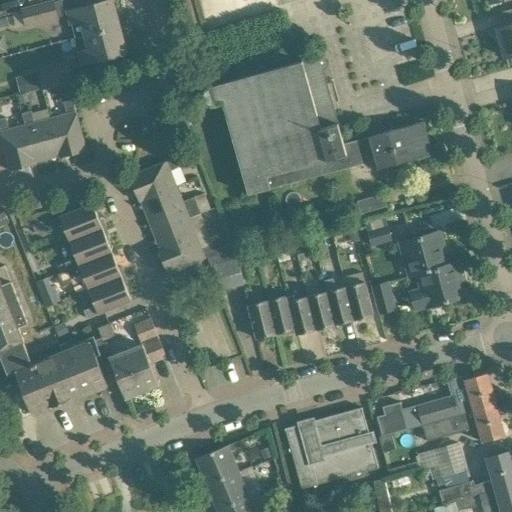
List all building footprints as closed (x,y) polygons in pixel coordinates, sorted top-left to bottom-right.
[(73,38),(119,26),(111,0),(107,0),(92,4),(68,11),(76,37),(73,38)] [(23,10),(27,25),(58,17),(54,2),(23,10)] [(511,23),(498,28),(506,56),(511,54),(511,23)] [(119,26),(73,38),(77,52),(79,51),(82,64),(126,53),(119,26)] [(351,166),(344,144),(323,69),(325,68),(326,68),(327,67),(328,66),(328,65),(328,63),(328,61),(328,60),(327,58),(326,58),(325,57),(324,56),(322,56),(320,56),(267,71),(266,66),(256,69),(257,73),(209,87),(207,88),(206,89),(205,90),(204,91),(203,93),(203,94),(203,96),(203,98),(203,99),(204,101),(205,102),(206,103),(208,104),(211,105),(223,102),(249,194),(351,166)] [(70,64),(51,69),(29,74),(33,90),(74,79),(70,64)] [(25,92),(18,94),(20,103),(28,101),(25,92)] [(67,114),(51,118),(61,157),(87,150),(73,99),(64,102),(67,114)] [(22,113),(25,125),(36,164),(37,164),(36,162),(60,155),(60,157),(61,157),(51,118),(35,123),(32,111),(22,113)] [(36,164),(25,125),(10,129),(6,117),(0,119),(0,130),(5,151),(11,171),(36,164)] [(424,121),(344,144),(351,166),(376,159),(378,169),(433,153),(424,121)] [(188,153),(179,156),(182,165),(191,161),(188,153)] [(129,176),(139,201),(177,186),(171,170),(182,165),(179,156),(129,176)] [(141,201),(150,224),(208,201),(205,193),(183,201),(177,186),(139,201),(141,201)] [(357,202),(361,215),(387,206),(383,194),(357,202)] [(158,248),(196,233),(190,218),(211,210),(208,201),(150,224),(160,247),(158,248)] [(63,225),(70,241),(103,228),(93,203),(49,221),(52,229),(63,225)] [(4,211),(0,212),(0,223),(1,225),(8,222),(4,211)] [(44,219),(32,223),(36,232),(47,228),(44,219)] [(368,232),(372,246),(392,240),(388,226),(368,232)] [(65,262),(68,269),(112,252),(103,228),(70,241),(77,258),(65,262)] [(358,229),(349,231),(351,241),(360,238),(358,229)] [(401,242),(410,276),(457,262),(456,262),(449,264),(439,231),(401,242)] [(210,256),(214,265),(238,259),(232,244),(216,250),(214,245),(202,249),(196,233),(158,248),(168,273),(210,256)] [(305,248),(296,250),(299,260),(307,258),(305,248)] [(82,272),(89,289),(122,276),(112,252),(68,269),(71,277),(82,272)] [(238,259),(214,265),(220,290),(244,284),(238,259)] [(457,262),(410,276),(424,272),(428,288),(411,293),(415,309),(427,306),(427,307),(430,306),(431,309),(433,310),(441,307),(442,305),(442,303),(466,296),(457,262)] [(0,354),(1,356),(8,374),(33,364),(24,342),(25,342),(19,327),(29,323),(12,281),(11,281),(5,265),(0,267),(0,354)] [(363,272),(343,277),(354,320),(374,315),(366,281),(363,272)] [(122,276),(89,289),(96,306),(85,310),(88,318),(113,308),(131,301),(122,276)] [(324,281),(327,291),(335,324),(354,320),(343,277),(324,281)] [(373,286),(380,313),(396,309),(389,282),(373,286)] [(53,284),(39,289),(45,306),(59,300),(53,284)] [(327,291),(308,296),(316,329),(335,324),(327,291)] [(287,295),(268,300),(277,333),(295,328),(297,334),(287,295)] [(288,295),(287,295),(297,334),(316,329),(308,296),(289,300),(288,295)] [(277,333),(268,300),(249,305),(257,338),(277,333)] [(144,344),(110,357),(119,380),(126,397),(159,384),(151,363),(166,357),(152,319),(135,326),(144,344)] [(65,323),(54,327),(57,336),(68,332),(65,323)] [(33,364),(8,374),(8,375),(16,372),(33,414),(119,380),(110,357),(102,337),(33,364)] [(452,396),(418,406),(423,425),(427,424),(432,423),(497,404),(488,373),(466,379),(465,375),(447,380),(452,396)] [(377,416),(382,435),(408,429),(401,402),(383,406),(385,414),(377,416)] [(497,404),(432,423),(427,424),(423,425),(423,426),(427,440),(479,426),(483,442),(486,441),(506,435),(497,404)] [(292,451),(302,488),(378,467),(371,441),(373,440),(372,433),(369,434),(362,409),(363,409),(362,407),(352,410),(312,421),(313,422),(314,425),(302,428),(301,426),(302,425),(301,424),(285,428),(286,430),(288,435),(292,451)] [(458,443),(420,454),(423,467),(423,469),(430,467),(429,466),(462,457),(458,443)] [(205,479),(207,484),(239,471),(228,445),(196,458),(202,472),(205,473),(207,478),(205,479)] [(268,445),(260,448),(264,458),(272,455),(268,445)] [(443,504),(457,500),(472,495),(497,488),(511,483),(511,456),(510,451),(488,457),(494,479),(475,485),(473,481),(469,482),(465,470),(466,470),(462,457),(429,466),(430,467),(433,479),(443,476),(447,488),(439,490),(443,504)] [(215,505),(218,510),(249,497),(239,471),(207,484),(213,498),(215,498),(218,504),(215,505)] [(373,481),(380,511),(457,511),(455,502),(434,508),(435,511),(428,511),(427,508),(413,511),(392,511),(385,479),(373,481)] [(511,511),(511,483),(497,488),(503,511),(511,511)] [(472,495),(457,500),(460,511),(475,506),(472,495)] [(255,511),(249,497),(218,510),(218,511),(255,511)]
